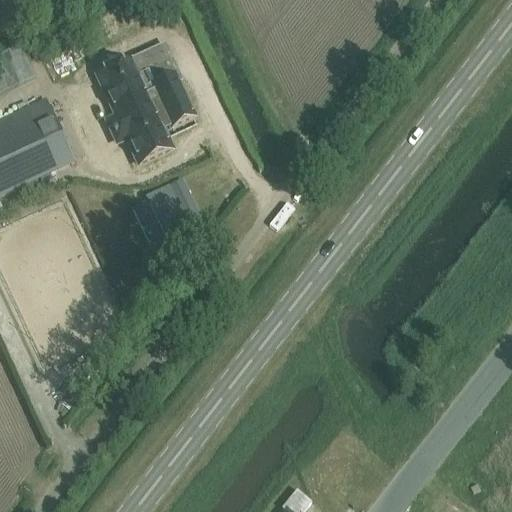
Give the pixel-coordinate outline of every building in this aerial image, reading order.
[(137,78),(104,93),(117,119),(106,124),(117,146),(127,141),(139,168),(172,152),(163,133),(172,129),(172,130),(194,120),(175,78),(153,88),(153,89),(144,93),(137,78)] [(0,125),(0,199),(75,164),(46,103),(0,125)] [(183,183),(169,190),(191,236),(205,229),(183,183)] [(147,204),(132,211),(152,252),(166,245),(147,204)] [(188,234),(167,244),(172,254),(193,244),(188,234)]
